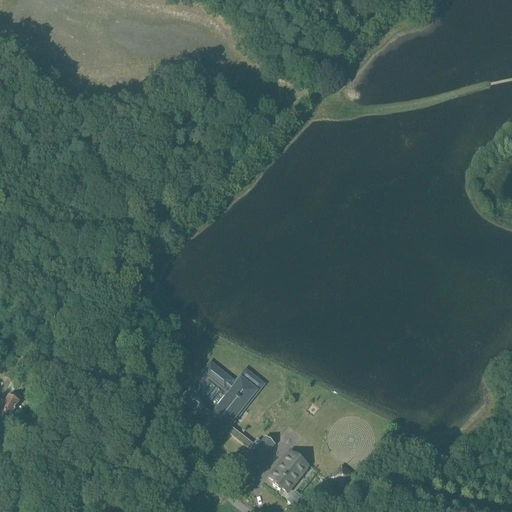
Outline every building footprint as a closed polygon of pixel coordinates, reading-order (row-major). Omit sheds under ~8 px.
[(189,391),(183,400),(203,416),(205,413),(211,418),(206,424),(220,435),(224,430),(249,450),(252,446),(227,426),(254,392),(240,381),(234,388),(228,384),(230,382),(210,366),(203,374),(205,375),(203,377),(197,372),(186,386),(192,391),(191,393),(189,391)] [(18,403),(7,397),(0,410),(0,420),(7,424),(18,403)] [(248,459),(244,464),(254,471),(274,446),(264,439),(261,443),(257,440),(252,446),(249,450),(245,456),(248,459)] [(287,455),(268,479),(274,483),(272,486),(279,492),(282,489),(287,494),(306,470),(287,455)] [(334,479),(333,479),(333,480),(334,479),(343,487),(343,488),(343,487),(350,478),(351,478),(351,477),(350,477),(341,470),(341,469),(341,470),(334,479)] [(204,491),(189,509),(192,511),(204,511),(215,499),(204,491)]
